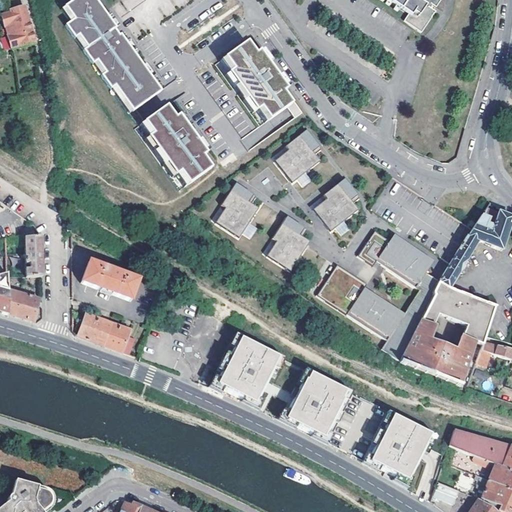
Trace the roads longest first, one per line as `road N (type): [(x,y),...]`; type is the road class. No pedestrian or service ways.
road 1 (track): [(0,356),(208,424),(371,511)]
road 2 (tertiary): [(53,341),(245,417),(417,511)]
road 3 (residential): [(212,0),(166,36),(184,63),(259,14)]
road 4 (residential): [(489,167),(460,181),(436,180),(344,128)]
road 5 (residential): [(344,128),(259,14)]
road 6 (residential): [(489,167),(486,134),(511,34)]
road 7 (residential): [(186,511),(125,485),(78,511)]
